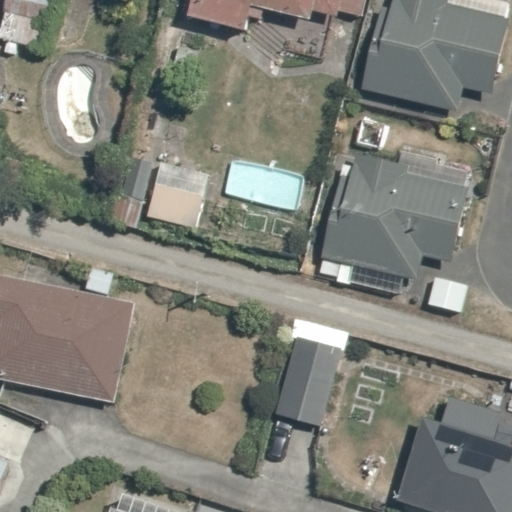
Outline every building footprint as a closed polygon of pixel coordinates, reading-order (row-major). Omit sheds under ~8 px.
[(60,0),(3,0),(0,15),(0,39),(48,51),(60,0)] [(196,0),(193,18),(256,31),(260,9),(321,21),(323,12),(370,21),(374,0),(196,0)] [(511,40),(511,19),(441,0),(392,0),(369,87),(461,113),(468,86),(497,94),(511,40)] [(475,173),(345,152),(324,281),(420,296),(426,256),(460,262),(475,173)] [(306,181),(229,162),(221,194),(298,214),(306,181)] [(202,189),(152,180),(145,217),(195,226),(202,189)] [(139,303),(0,273),(0,377),(118,403),(139,303)] [(348,350),(298,337),(279,414),(328,426),(348,350)] [(511,511),(511,415),(458,400),(451,425),(428,419),(405,502),(440,511),(511,511)] [(0,506),(17,465),(0,457),(0,506)] [(176,511),(129,496),(123,511),(176,511)]
